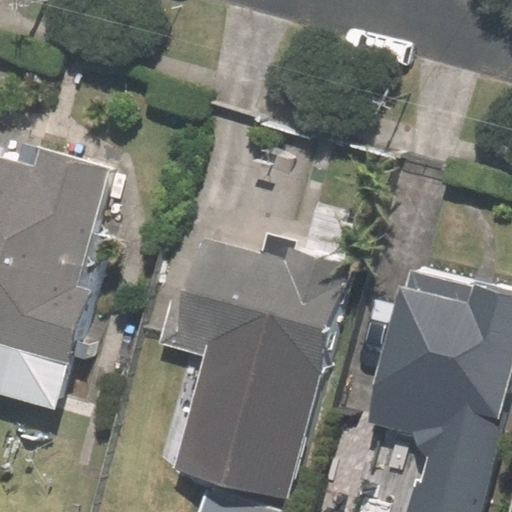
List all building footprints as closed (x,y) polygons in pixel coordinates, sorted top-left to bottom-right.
[(0,383),(61,400),(91,289),(83,288),(116,167),(52,150),(47,170),(0,157),(0,383)] [(258,349),(325,368),(356,265),(300,247),(296,262),(216,238),(197,308),(178,301),(168,340),(232,357),(230,364),(253,371),(258,349)] [(427,273),(387,416),(428,427),(440,456),(424,511),(484,511),(511,417),(511,416),(502,414),(511,375),(511,290),(487,283),(485,289),(427,273)] [(237,458),(294,474),(309,418),(252,402),(237,458)] [(216,490),(209,511),(282,511),(283,509),(216,490)]
